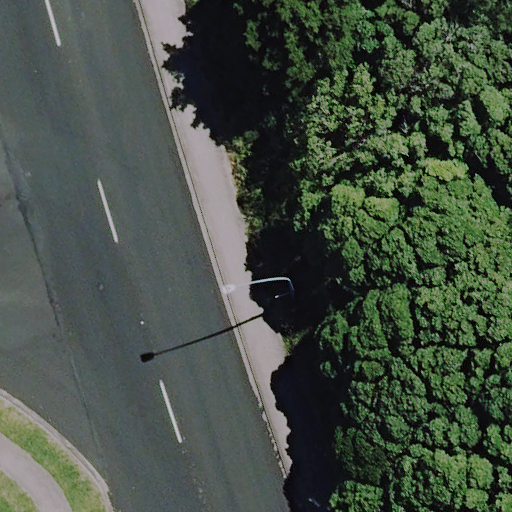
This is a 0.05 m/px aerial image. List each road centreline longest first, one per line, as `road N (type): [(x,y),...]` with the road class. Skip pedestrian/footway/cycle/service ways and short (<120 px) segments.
road 1 (unclassified): [(95,162),(209,511)]
road 2 (unclassified): [(46,0),(95,162)]
